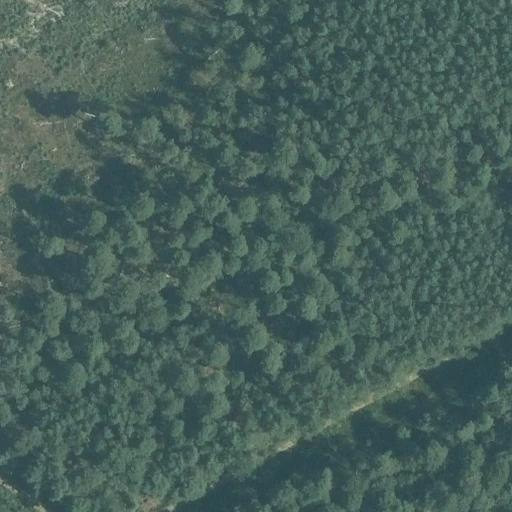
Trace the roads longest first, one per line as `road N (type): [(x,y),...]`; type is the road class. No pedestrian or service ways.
road 1 (track): [(0,476),(49,511),(166,511),(511,322)]
road 2 (track): [(225,511),(511,355)]
